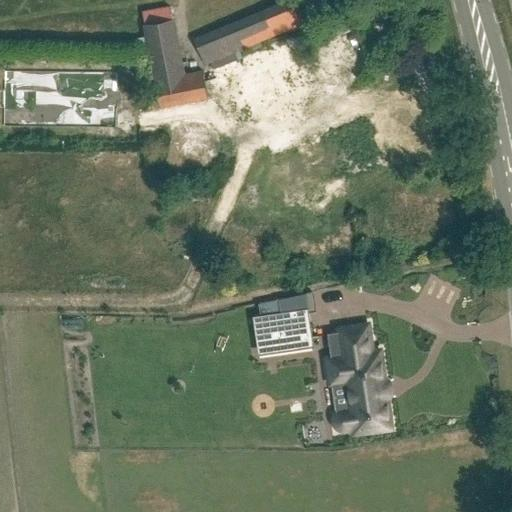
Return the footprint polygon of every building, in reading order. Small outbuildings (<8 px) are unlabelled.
[(206,100),(199,73),(184,76),(173,19),(172,19),(170,7),(143,12),(145,24),(141,25),(157,109),(206,100)] [(210,35),(195,41),(205,65),(220,59),(210,35)] [(232,119),(307,94),(299,68),(288,72),(283,55),(272,59),(279,78),(224,96),(232,119)] [(343,129),(269,147),(278,182),(371,160),(358,106),(339,110),(343,129)] [(175,137),(205,135),(204,114),(173,116),(175,137)] [(278,300),(258,304),(260,318),(272,316),(281,315),(278,300)] [(277,345),(311,340),(306,311),(281,315),(272,316),(277,345)] [(336,426),(341,430),(354,428),(355,433),(363,431),(367,434),(379,432),(382,429),(390,428),(390,425),(392,422),(390,409),(387,407),(380,352),(372,353),(368,327),(366,327),(366,329),(342,332),(342,331),(340,331),(341,334),(330,336),(330,334),(328,334),(331,359),(328,359),(332,383),(344,381),(348,410),(345,410),(338,411),(334,417),(336,426)] [(389,332),(393,362),(423,358),(419,328),(389,332)] [(474,401),(472,358),(443,359),(445,402),(474,401)]
